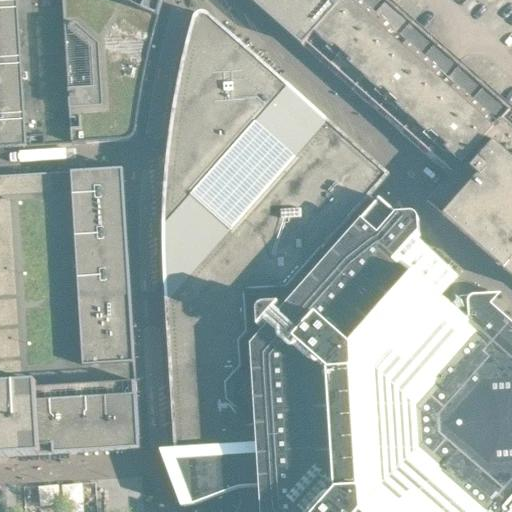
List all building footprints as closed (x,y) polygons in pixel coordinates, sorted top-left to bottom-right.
[(0,0),(0,147),(128,139),(129,139),(131,139),(133,138),(134,137),(135,136),(136,135),(137,133),(138,131),(139,128),(143,99),(147,79),(151,58),(156,38),(161,17),(165,0),(0,0)] [(253,0),(305,46),(306,44),(307,43),(312,38),(331,17),(345,0),(253,0)] [(306,44),(305,46),(308,48),(321,60),(323,62),(337,74),(339,76),(353,88),(355,90),(369,102),(372,105),(386,117),(388,119),(402,132),(405,134),(418,146),(421,148),(434,160),(437,163),(449,174),(451,175),(450,177),(445,181),(443,184),(431,197),(429,200),(431,202),(445,214),(448,217),(461,228),(462,230),(464,231),(477,243),(480,245),(488,252),(491,255),(505,267),(508,270),(511,273),(511,109),(510,108),(468,71),(461,64),(447,52),(448,52),(445,49),(444,50),(430,37),(424,32),(413,22),(397,8),(388,0),(345,0),(331,17),(312,38),(307,43),(306,44)] [(168,207),(167,229),(168,250),(168,258),(169,292),(170,308),(171,329),(172,351),(174,372),(175,394),(179,456),(178,456),(178,459),(183,459),(261,454),(259,424),(242,425),(241,409),(230,399),(229,391),(229,382),(243,366),(241,341),(249,332),(246,290),(289,287),(324,248),(336,233),(328,226),(317,216),(335,197),(337,194),(350,179),(371,155),(369,153),(368,154),(361,148),(319,111),(297,92),(283,79),(212,17),(212,16),(211,16),(210,15),(209,14),(208,14),(207,14),(206,14),(205,14),(204,14),(203,14),(202,15),(201,15),(200,16),(199,17),(199,18),(198,19),(198,20),(195,30),(187,62),(181,91),(176,121),(175,134),(173,142),(171,164),(168,200),(168,207)] [(0,175),(0,456),(142,448),(125,167),(0,175)] [(261,454),(183,459),(189,473),(188,473),(187,473),(187,474),(186,474),(186,475),(185,475),(185,476),(185,477),(184,477),(184,478),(184,479),(184,480),(184,481),(185,482),(185,483),(186,484),(187,485),(188,485),(189,486),(190,486),(191,486),(192,486),(193,486),(193,485),(198,499),(184,505),(195,504),(211,499),(211,500),(211,503),(212,504),(212,505),(212,506),(213,507),(214,508),(214,509),(215,510),(216,511),(218,511),(217,511),(235,511),(237,511),(238,510),(239,508),(240,507),(241,505),(242,504),(242,502),(242,500),(242,498),(242,496),(242,495),(242,494),(241,492),(240,491),(240,490),(238,488),(243,487),(262,486),(263,498),(278,511),(511,511),(511,320),(507,316),(492,303),(501,293),(483,294),(478,294),(476,294),(475,295),(473,296),(472,297),(471,298),(470,300),(470,301),(470,302),(471,315),(466,321),(451,307),(453,305),(447,300),(442,295),(460,275),(418,238),(422,234),(421,221),(421,220),(421,219),(421,218),(420,217),(420,216),(419,216),(419,215),(418,215),(418,214),(417,214),(416,214),(415,213),(414,213),(412,213),(399,214),(383,200),(290,304),(269,328),(266,332),(254,345),(256,375),(255,375),(240,392),(257,408),(258,407),(259,424),(261,454)] [(257,511),(256,492),(251,492),(249,492),(250,496),(250,498),(250,501),(249,504),(249,507),(248,509),(246,511),(245,511),(207,511),(206,509),(205,507),(191,511),(257,511)]
